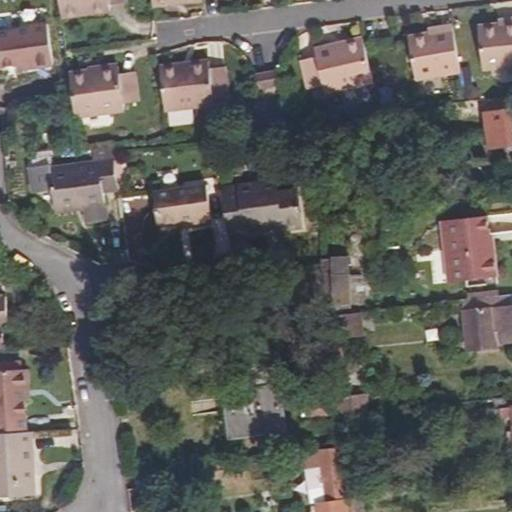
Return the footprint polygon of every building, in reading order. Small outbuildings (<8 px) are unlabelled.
[(61,0),(64,19),(112,13),(111,5),(126,4),(125,0),(61,0)] [(52,64),(47,21),(30,24),(30,27),(0,30),(0,64),(23,62),(24,68),(52,64)] [(511,71),(511,29),(487,33),(491,74),(511,71)] [(464,71),(460,33),(443,34),(444,40),(413,43),(416,81),(464,77),(464,71)] [(373,78),(365,40),(316,51),(317,58),(303,61),(309,86),(323,82),(325,89),(373,78)] [(161,68),(165,109),(214,103),(213,97),(229,96),(226,69),(210,70),(209,63),(161,68)] [(72,74),(76,103),(77,116),(125,109),(125,104),(139,102),(136,73),(121,75),(120,68),(72,74)] [(278,69),(256,71),(257,84),(280,81),(278,69)] [(464,77),(466,100),(484,99),(482,85),(476,86),(475,70),(464,71),(464,77)] [(466,100),(451,102),(453,113),(483,110),(485,127),(487,144),(487,146),(511,143),(511,95),(484,99),(466,100)] [(487,144),(485,127),(470,128),(472,145),(487,144)] [(94,160),(114,158),(113,146),(93,148),(94,160)] [(102,188),(118,188),(114,158),(48,166),(54,206),(85,203),(85,207),(103,205),(102,188)] [(222,189),(229,239),(245,238),(244,232),(254,230),(255,235),(276,232),(276,226),(282,225),(282,230),(288,234),(304,231),(298,194),(280,196),(278,182),(222,189)] [(211,222),(206,184),(152,191),(156,222),(183,220),(184,225),(211,222)] [(55,211),(85,207),(85,203),(54,206),(55,211)] [(444,221),(448,260),(456,259),(458,281),(498,277),(495,246),(492,246),(489,216),(444,221)] [(325,266),(327,284),(330,314),(336,314),(335,304),(365,300),(363,275),(348,276),(346,257),(324,258),(325,266)] [(456,259),(448,260),(450,282),(458,281),(456,259)] [(325,266),(294,271),(296,288),(327,284),(325,266)] [(511,341),(511,296),(464,301),(468,351),(497,349),(497,343),(511,341)] [(330,314),(330,369),(337,413),(367,410),(365,392),(347,394),(342,336),(362,334),(361,312),(336,314),(330,314)] [(247,359),(249,379),(277,376),(275,355),(247,359)] [(0,431),(26,430),(22,389),(28,389),(27,368),(0,369),(0,431)] [(277,376),(249,379),(251,393),(226,396),(231,436),(284,431),(277,376)] [(506,397),(494,398),(495,409),(507,408),(506,397)] [(332,415),(332,405),(308,407),(308,417),(332,415)] [(511,407),(507,408),(495,409),(487,410),(488,420),(511,417),(511,407)] [(0,496),(33,494),(29,430),(26,430),(0,431),(0,496)] [(72,430),(37,433),(39,450),(73,446),(72,430)] [(289,453),(290,461),(304,459),(305,466),(310,505),(316,504),(317,511),(344,511),(343,500),(351,499),(351,497),(346,464),(342,464),(340,446),(289,453)] [(162,471),(138,474),(140,487),(164,484),(162,471)] [(364,511),(362,495),(351,497),(353,511),(364,511)]
